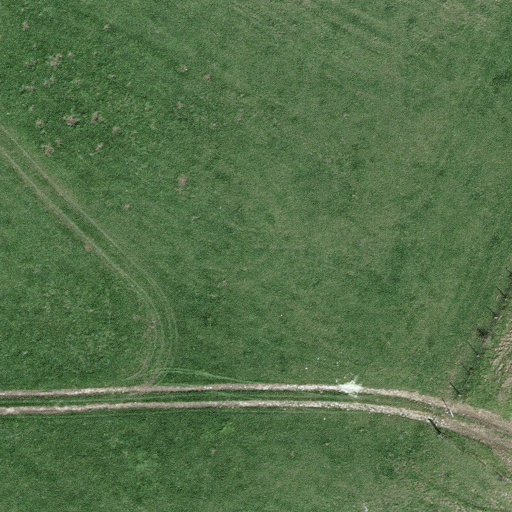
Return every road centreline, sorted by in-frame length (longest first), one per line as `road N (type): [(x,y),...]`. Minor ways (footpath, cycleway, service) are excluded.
road 1 (track): [(453,414),(373,396),(258,390),(0,398)]
road 2 (track): [(138,394),(166,342),(159,300),(0,135)]
